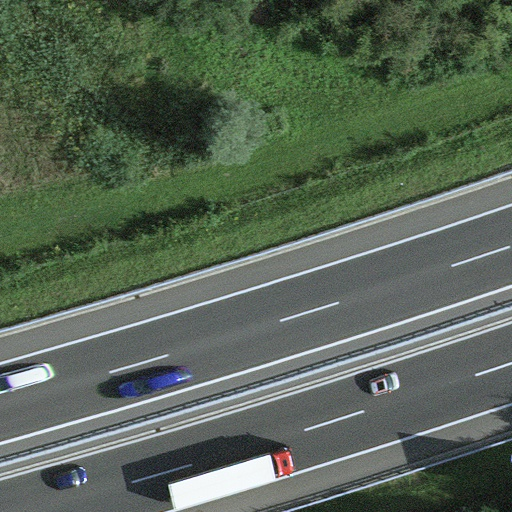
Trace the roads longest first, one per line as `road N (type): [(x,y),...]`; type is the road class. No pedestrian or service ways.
road 1 (motorway): [(511,244),(190,350),(0,400)]
road 2 (motorway): [(32,511),(225,458),(511,362)]
